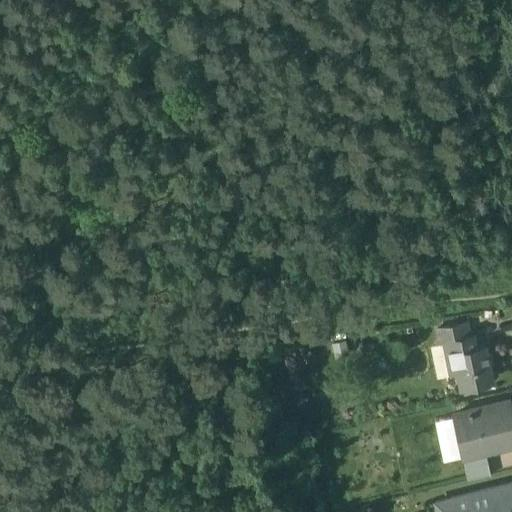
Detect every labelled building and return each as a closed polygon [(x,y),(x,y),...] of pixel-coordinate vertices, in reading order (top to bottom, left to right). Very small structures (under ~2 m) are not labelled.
[(463,317),(436,323),(439,338),(443,337),(443,336),(466,331),(463,317)] [(466,331),(443,336),(443,337),(446,349),(473,343),(470,330),(466,331)] [(473,343),(446,349),(449,367),(456,366),(460,381),(489,375),(482,341),(473,343)] [(511,418),(507,397),(453,409),(463,452),(511,440),(511,418)] [(486,457),(465,462),(468,475),(489,470),(486,457)] [(511,511),(511,478),(444,492),(448,511),(511,511)]
